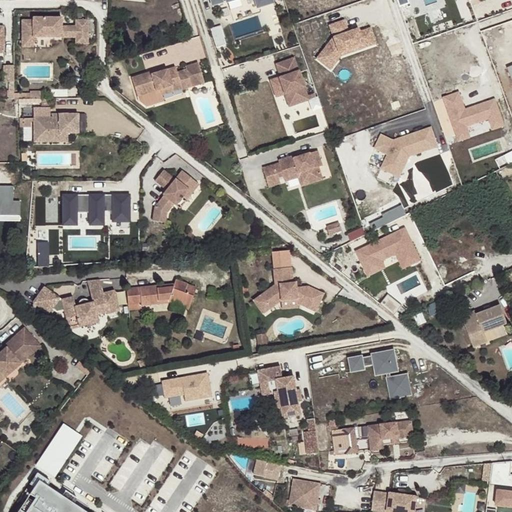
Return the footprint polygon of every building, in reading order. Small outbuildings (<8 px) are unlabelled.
[(274,0),(209,0),(213,11),(246,0),(252,0),(257,12),(276,6),(274,0)] [(23,20),(22,37),(34,38),(62,38),(62,27),(62,18),(34,18),(34,21),(23,20)] [(88,21),(76,21),(76,27),(76,38),(76,40),(88,40),(88,21)] [(334,36),(321,58),(332,65),(340,52),(374,42),(370,30),(349,37),(345,21),(331,25),(334,36)] [(76,27),(62,27),(62,38),(76,38),(76,27)] [(228,42),(226,33),(215,36),(218,45),(228,42)] [(34,38),(22,37),(22,47),(34,47),(34,38)] [(289,107),(309,100),(294,58),(276,65),(281,77),(279,78),(289,107)] [(205,83),(199,63),(186,67),(187,70),(178,73),(176,68),(157,74),(158,76),(153,78),(152,75),(151,73),(132,78),(138,97),(161,90),(181,83),(183,89),(183,90),(205,83)] [(181,83),(161,90),(163,96),(183,89),(181,83)] [(458,93),(444,98),(458,142),(471,137),(466,123),(488,116),(492,128),(502,125),(495,101),(463,110),(458,93)] [(52,118),(33,118),(33,138),(59,138),(59,133),(67,133),(78,133),(77,114),(59,114),(58,117),(52,118)] [(472,126),(474,135),(487,131),(484,123),(472,126)] [(389,156),(382,169),(400,178),(410,157),(438,148),(431,128),(394,140),(382,136),(375,149),(389,156)] [(67,141),(67,133),(59,133),(59,138),(33,138),(34,142),(67,141)] [(318,151),(311,153),(316,167),(320,166),(320,167),(323,166),(318,151)] [(280,161),(286,178),(303,172),(306,183),(314,180),(315,182),(324,179),(320,167),(320,166),(316,167),(311,153),(302,156),(295,159),(294,156),(280,161)] [(270,188),(282,184),(276,165),(264,169),(270,188)] [(163,197),(154,209),(154,222),(166,223),(167,212),(174,204),(176,205),(195,181),(182,171),(175,179),(164,170),(154,182),(166,191),(166,192),(169,194),(165,198),(164,197),(163,197)] [(304,186),(315,182),(314,180),(306,183),(303,172),(286,178),(287,182),(301,177),(304,186)] [(176,205),(180,208),(199,184),(195,181),(176,205)] [(0,216),(16,217),(16,200),(11,200),(11,186),(0,185),(0,216)] [(104,194),(63,194),(64,225),(77,225),(77,211),(90,211),(91,225),(104,225),(104,194)] [(130,194),(113,194),(113,220),(130,220),(130,194)] [(385,213),(389,223),(409,214),(404,205),(385,213)] [(332,234),(343,231),(342,225),(331,228),(332,234)] [(405,226),(355,250),(364,268),(398,252),(404,265),(420,258),(405,226)] [(349,234),(352,241),(367,233),(364,227),(349,234)] [(50,241),(40,241),(41,265),(51,265),(50,241)] [(292,284),(291,268),(274,270),(275,286),(259,296),(268,309),(280,302),(296,301),(296,305),(314,313),(323,296),(308,288),(296,289),(293,290),(292,284)] [(92,297),(104,294),(100,280),(87,281),(92,297)] [(128,289),(130,310),(143,309),(142,306),(168,303),(169,301),(189,309),(194,295),(185,292),(188,284),(177,280),(174,287),(161,288),(161,286),(128,289)] [(185,292),(194,295),(197,287),(188,284),(185,292)] [(108,313),(119,311),(114,291),(92,297),(93,303),(90,304),(90,303),(89,302),(89,301),(88,301),(80,303),(79,304),(79,305),(79,306),(79,307),(76,308),(74,298),(62,301),(45,289),(34,303),(49,314),(52,309),(57,313),(65,311),(67,319),(78,317),(81,327),(99,322),(97,315),(108,312),(108,313)] [(390,295),(383,304),(395,314),(402,305),(390,295)] [(261,314),(268,309),(259,296),(252,300),(261,314)] [(476,312),(462,317),(474,348),(488,342),(484,333),(508,324),(501,306),(491,310),(486,312),(478,315),(476,312)] [(70,330),(81,327),(78,317),(67,319),(70,330)] [(0,376),(36,345),(23,329),(9,342),(10,344),(3,350),(0,352),(0,376)] [(10,344),(9,342),(1,348),(3,350),(10,344)] [(0,376),(0,381),(39,348),(36,345),(0,376)] [(398,354),(354,361),(355,370),(378,367),(380,374),(391,373),(395,398),(413,396),(410,375),(401,376),(398,354)] [(284,368),(261,372),(264,385),(280,382),(282,393),(286,419),(303,416),(297,378),(286,380),(284,368)] [(207,372),(161,380),(164,398),(184,394),(185,402),(212,397),(207,372)] [(280,382),(264,385),(266,396),(278,394),(282,393),(280,382)] [(393,410),(395,421),(413,418),(411,408),(393,410)] [(331,420),(332,429),(334,429),(340,429),(339,418),(331,420)] [(372,434),(374,449),(387,447),(385,438),(416,433),(413,418),(395,421),(370,424),(372,434)] [(318,420),(310,421),(311,430),(319,429),(318,420)] [(57,477),(85,436),(66,423),(38,464),(57,477)] [(370,424),(340,429),(334,429),(338,454),(361,451),(358,435),(372,434),(370,424)] [(306,432),(308,454),(321,453),(319,431),(306,432)] [(254,476),(278,481),(281,467),(257,462),(254,476)] [(485,480),(492,481),(494,464),(487,463),(485,480)] [(317,506),(321,484),(294,480),(290,501),(317,506)] [(80,511),(40,484),(19,511),(80,511)] [(511,490),(500,490),(499,507),(511,507),(511,490)] [(373,493),(370,511),(372,511),(413,511),(416,499),(388,495),(388,496),(373,493)]
